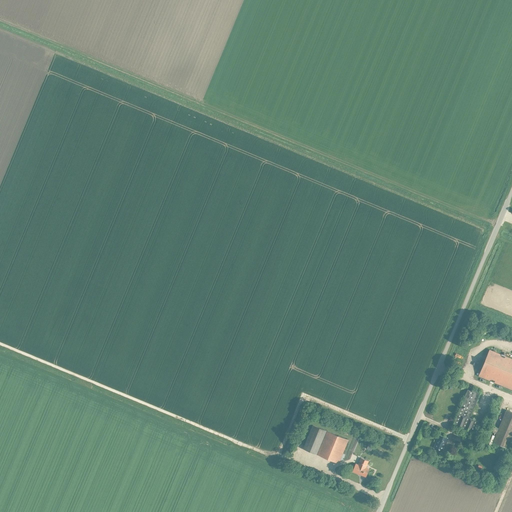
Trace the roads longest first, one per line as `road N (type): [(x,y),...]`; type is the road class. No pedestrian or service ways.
road 1 (track): [(384,497),(304,458),(263,453),(0,344)]
road 2 (unclassified): [(378,511),(511,185)]
